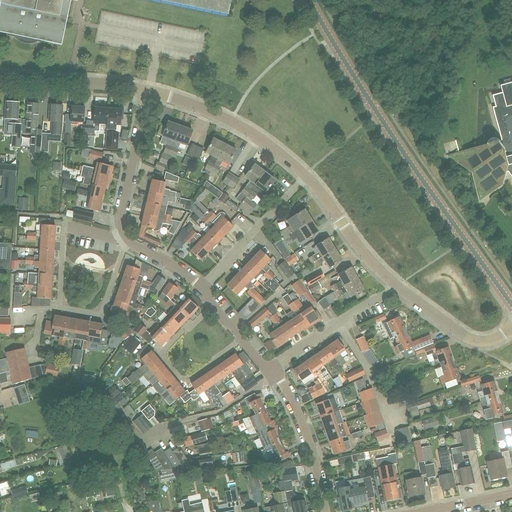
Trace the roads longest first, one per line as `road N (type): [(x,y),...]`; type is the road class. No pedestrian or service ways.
road 1 (unclassified): [(511,306),(405,157),(308,0)]
road 2 (residential): [(126,238),(63,232),(60,296),(67,309),(103,307),(118,263)]
road 3 (residential): [(306,176),(241,127),(149,91)]
road 4 (residential): [(200,289),(306,176)]
road 5 (residential): [(325,511),(303,425),(269,370)]
road 6 (residential): [(269,370),(395,286)]
road 7 (residential): [(126,238),(120,216),(149,91)]
road 8 (residential): [(149,91),(0,77)]
road 9 (residential): [(395,286),(306,176)]
road 10 (residential): [(511,329),(470,339),(395,286)]
